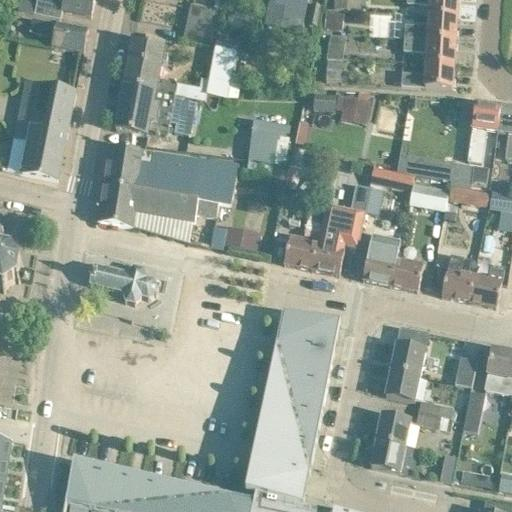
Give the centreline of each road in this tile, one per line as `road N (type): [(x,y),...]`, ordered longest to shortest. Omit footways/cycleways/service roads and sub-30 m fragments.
road 1 (tertiary): [(32,511),(80,203)]
road 2 (residential): [(399,511),(340,497),(333,473),(368,306)]
road 3 (tertiary): [(80,203),(121,0)]
road 4 (unclassified): [(511,335),(368,306)]
